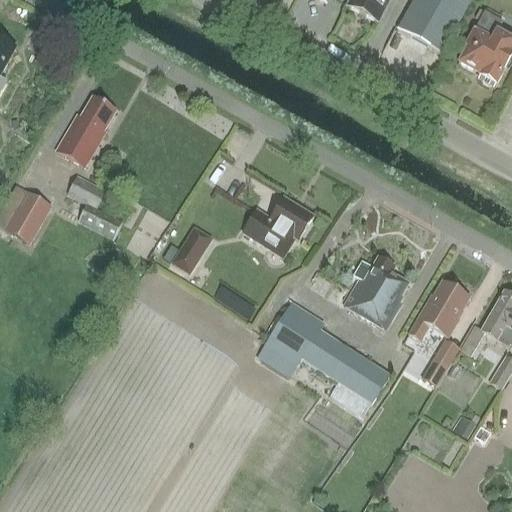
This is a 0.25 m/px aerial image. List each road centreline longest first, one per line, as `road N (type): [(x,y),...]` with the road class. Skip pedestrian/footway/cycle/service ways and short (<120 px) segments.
road 1 (unclassified): [(511,260),(36,0)]
road 2 (tertiary): [(511,174),(199,0)]
